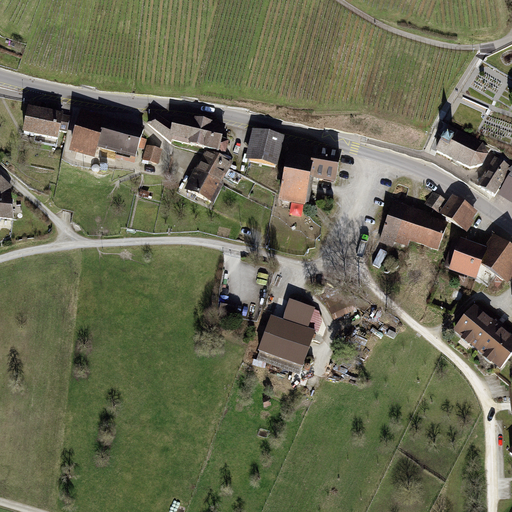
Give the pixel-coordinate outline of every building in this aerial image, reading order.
[(71,118),(30,110),(25,135),(46,139),(45,145),(57,147),(60,132),(68,134),(71,118)] [(221,140),(224,127),(177,116),(175,129),(156,116),(149,125),(172,145),(173,141),(226,153),(228,143),(221,140)] [(104,124),(82,118),(74,148),(97,155),(99,147),(137,158),(140,148),(144,150),(146,141),(142,139),(144,132),(105,121),(104,124)] [(440,148),(437,152),(471,169),(482,166),(487,157),(483,146),(469,139),(469,138),(468,137),(467,138),(450,129),(445,138),(440,148)] [(283,138),(258,132),(250,162),(276,168),(283,138)] [(161,151),(150,148),(146,161),(156,164),(161,151)] [(314,156),(292,152),(282,201),(306,205),(311,177),(336,182),(341,156),(322,152),(322,153),(315,151),(314,156)] [(189,192),(211,203),(231,162),(209,153),(189,192)] [(496,161),(480,188),(495,197),(511,170),(496,161)] [(229,180),(238,184),(242,176),(233,172),(229,180)] [(511,176),(502,193),(511,198),(511,176)] [(11,186),(0,177),(0,214),(0,218),(13,220),(10,197),(8,196),(11,186)] [(435,194),(432,198),(444,206),(447,202),(436,195),(435,194)] [(440,213),(444,206),(432,198),(431,198),(427,205),(440,213)] [(453,224),(464,207),(454,200),(442,217),(453,224)] [(475,214),(464,207),(453,224),(464,230),(475,214)] [(447,227),(393,209),(381,241),(394,245),(396,240),(408,244),(409,240),(439,251),(447,227)] [(491,254),(455,241),(446,267),(477,278),(477,279),(489,288),(497,277),(503,281),(511,268),(511,248),(500,240),(491,254)] [(335,319),(356,312),(350,294),(329,300),(335,319)] [(283,322),(273,318),(260,354),(303,369),(316,334),(314,333),(321,314),(313,311),(290,303),(283,322)] [(237,308),(222,305),(221,313),(235,316),(237,308)] [(495,325),(475,309),(456,331),(465,339),(468,336),(473,340),(471,343),(487,357),(490,354),(495,358),(492,361),(502,369),(511,356),(511,339),(501,330),(503,328),(497,323),(495,325)] [(394,339),(397,334),(390,331),(387,336),(394,339)]
